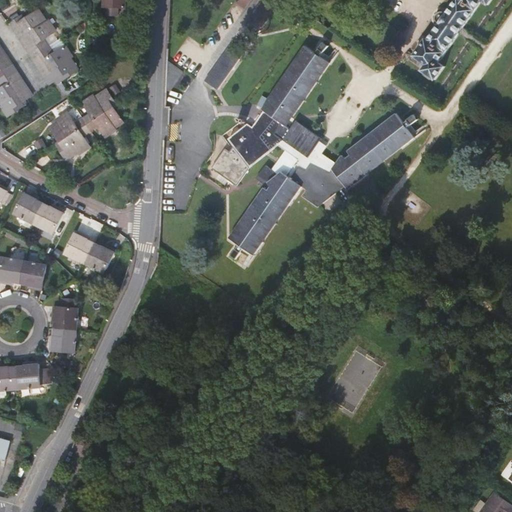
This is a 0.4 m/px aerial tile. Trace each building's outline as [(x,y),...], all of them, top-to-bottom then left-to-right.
[(105,0),(105,7),(109,7),(108,15),(119,15),(119,7),(126,8),(126,0),(105,0)] [(258,33),(280,1),(278,0),(262,0),(246,24),(258,33)] [(488,5),(490,0),(454,0),(448,10),(444,9),(440,9),(438,11),(436,14),(435,17),(437,21),(439,23),(428,39),(426,38),(413,56),(425,65),(421,70),(434,80),(444,66),(439,62),(482,1),(488,5)] [(33,32),(35,35),(39,41),(43,47),(45,50),(51,47),(46,39),(57,31),(50,21),(48,22),(41,10),(25,20),(27,23),(31,29),(33,32)] [(27,23),(25,20),(23,17),(13,24),(11,25),(15,31),(27,23)] [(31,29),(27,23),(15,31),(19,36),(20,37),(31,29)] [(23,43),(35,35),(33,32),(31,29),(20,37),(23,43)] [(27,49),(39,41),(35,35),(23,43),(27,49)] [(72,58),(74,57),(62,39),(51,47),(45,50),(47,53),(51,59),(55,65),(59,71),(65,80),(80,70),(72,58)] [(31,54),(43,47),(39,41),(27,49),(31,54)] [(316,149),(320,141),(322,139),(334,122),(311,107),(300,123),(297,121),(291,128),(287,126),(331,63),(320,56),(322,52),(323,53),(327,46),(322,43),(318,49),(319,50),(316,53),(305,46),(269,97),(267,100),(262,98),(258,105),(263,108),(263,109),(264,110),(252,127),(248,124),(228,139),(234,146),(229,152),(224,149),(211,168),(237,186),(250,167),(279,145),(290,153),(272,171),(266,167),(258,179),(266,185),(230,238),(241,245),(238,248),(233,255),(238,258),(243,251),(242,251),(244,247),(272,266),(255,291),(281,308),(307,271),(319,252),(294,235),(281,253),(264,241),(302,186),(307,190),(304,196),(319,206),(346,185),(349,189),(415,138),(407,127),(410,124),(411,125),(417,120),(413,116),(407,121),(408,121),(404,124),(396,113),(349,150),(351,154),(345,159),(342,156),(337,163),(316,149)] [(35,61),(47,53),(45,50),(43,47),(31,54),(35,61)] [(218,90),(240,59),(227,49),(205,81),(218,90)] [(39,66),(51,59),(47,53),(35,61),(39,66)] [(0,57),(0,66),(10,60),(6,54),(0,57)] [(43,72),(55,65),(51,59),(39,66),(42,71),(43,72)] [(0,66),(0,69),(2,73),(14,65),(10,60),(0,66)] [(181,73),(167,62),(166,81),(166,87),(169,90),(181,73)] [(5,77),(7,79),(18,72),(14,65),(2,73),(5,77)] [(47,78),(59,71),(55,65),(43,72),(44,74),(47,78)] [(51,84),(56,81),(58,84),(65,80),(59,71),(47,78),(51,84)] [(18,72),(7,79),(9,83),(10,85),(22,77),(20,74),(18,72)] [(25,107),(22,103),(18,97),(15,91),(10,85),(9,83),(7,79),(5,77),(0,80),(0,81),(4,88),(0,91),(0,106),(2,105),(9,117),(25,107)] [(10,85),(15,91),(26,84),(24,81),(22,77),(10,85)] [(15,91),(18,97),(30,89),(27,85),(26,84),(15,91)] [(30,89),(18,97),(22,103),(29,99),(34,95),(30,89)] [(92,114),(84,120),(88,125),(114,108),(118,106),(108,90),(96,98),(95,96),(85,103),(92,114)] [(125,123),(114,108),(88,125),(92,131),(100,125),(108,137),(117,130),(116,129),(125,123)] [(52,127),(62,142),(88,125),(84,120),(77,124),(69,113),(59,119),(60,121),(52,127)] [(85,136),(92,131),(88,125),(62,142),(58,145),(69,161),(81,152),(82,154),(92,147),(85,136)] [(0,187),(9,193),(11,190),(0,183),(0,187)] [(0,210),(9,193),(0,187),(0,210)] [(26,193),(39,200),(40,197),(27,191),(26,193)] [(39,200),(26,193),(15,213),(35,223),(45,204),(39,200)] [(55,234),(65,214),(52,207),(45,204),(35,223),(55,234)] [(52,207),(65,214),(67,211),(53,204),(52,207)] [(76,234),(91,241),(92,238),(78,231),(76,234)] [(96,243),(91,241),(76,234),(66,254),(86,264),(96,243)] [(106,273),(116,253),(103,247),(96,243),(86,264),(106,273)] [(103,247),(116,253),(117,250),(105,244),(103,247)] [(0,278),(0,279),(15,282),(22,283),(26,261),(5,257),(3,265),(0,264),(0,278)] [(22,283),(29,285),(44,287),(48,266),(26,261),(22,283)] [(62,307),(57,307),(56,322),(55,329),(77,331),(79,309),(79,300),(63,298),(62,307)] [(55,329),(55,337),(54,352),(75,353),(77,331),(55,329)] [(42,385),(50,384),(48,369),(41,369),(40,364),(26,366),(19,366),(21,389),(42,387),(42,385)] [(19,366),(11,367),(0,368),(0,390),(21,389),(19,366)] [(0,456),(8,459),(13,440),(0,436),(0,456)] [(511,511),(511,505),(495,493),(481,511),(511,511)]
